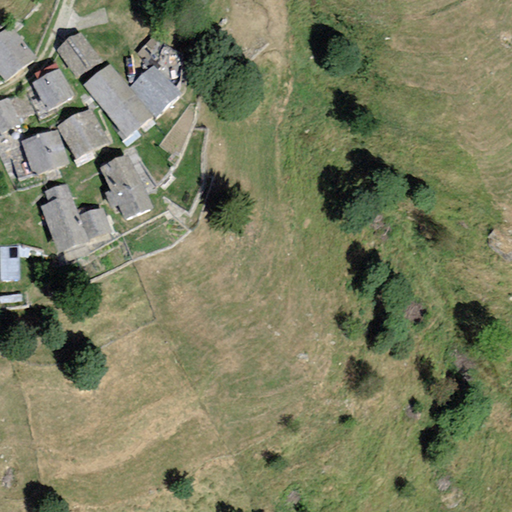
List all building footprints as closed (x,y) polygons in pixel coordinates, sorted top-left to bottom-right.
[(33,62),(11,28),(0,35),(0,70),(6,80),(33,62)] [(101,67),(81,38),(58,53),(79,82),(101,67)] [(180,102),(153,69),(131,87),(157,120),(180,102)] [(148,127),(111,71),(87,87),(123,143),(148,127)] [(69,101),(58,74),(29,85),(40,112),(69,101)] [(0,134),(19,124),(8,102),(0,106),(0,134)] [(104,144),(91,116),(60,131),(73,159),(104,144)] [(59,164),(52,138),(24,146),(30,171),(59,164)] [(152,212),(125,159),(100,172),(127,225),(152,212)] [(85,243),(64,190),(39,200),(60,253),(85,243)] [(107,234),(98,212),(82,219),(91,240),(107,234)] [(0,288),(20,288),(20,251),(0,251),(0,288)]
